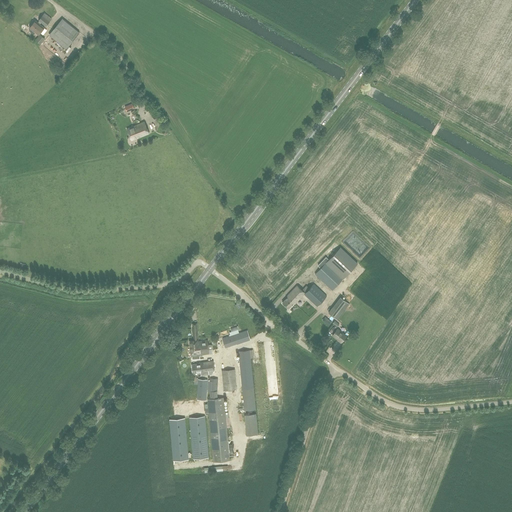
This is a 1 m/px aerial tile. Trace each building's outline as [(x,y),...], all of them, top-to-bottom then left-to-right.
[(38,20),(39,21),(41,22),(46,26),(52,19),(45,13),(38,20)] [(49,35),(65,49),(79,33),(63,19),(49,35)] [(40,24),(41,22),(39,21),(38,22),(35,20),(29,27),(31,29),(29,31),(33,34),(35,32),(38,35),(44,28),(40,24)] [(46,38),(40,34),(36,40),(41,44),(46,38)] [(125,106),(127,112),(135,109),(133,103),(125,106)] [(131,140),(149,133),(144,122),(127,129),(131,140)] [(358,264),(341,247),(315,274),(332,290),(358,264)] [(317,306),(327,296),(314,284),(305,292),(297,285),(287,295),(288,296),(283,302),(289,308),(294,302),(295,303),(304,293),(317,306)] [(338,319),(350,303),(341,297),(329,313),(338,319)] [(194,340),(190,340),(191,345),(191,352),(192,357),(193,357),(193,359),(200,358),(200,356),(202,356),(202,354),(203,354),(209,354),(209,349),(211,349),(212,348),(212,346),(211,345),(209,345),(208,340),(199,341),(199,340),(197,323),(193,323),(194,340)] [(333,335),(342,342),(346,335),(338,329),(333,335)] [(226,347),(250,339),(247,330),(223,338),(226,347)] [(256,409),(254,388),(251,358),(254,358),(253,350),(250,350),(239,351),(245,410),(256,409)] [(209,374),(208,371),(215,370),(214,361),(200,362),(200,363),(192,364),(193,373),(201,372),(202,375),(209,374)] [(222,371),(224,390),(236,389),(235,370),(222,371)] [(218,398),(217,392),(218,379),(211,378),(210,391),(211,398),(208,399),(213,462),(230,460),(224,397),(218,398)] [(207,400),(208,380),(199,379),(198,400),(207,400)] [(256,413),(245,414),(247,435),(258,434),(256,413)] [(205,416),(190,417),(193,459),(208,457),(205,416)] [(188,459),(185,418),(170,419),(173,460),(188,459)]
